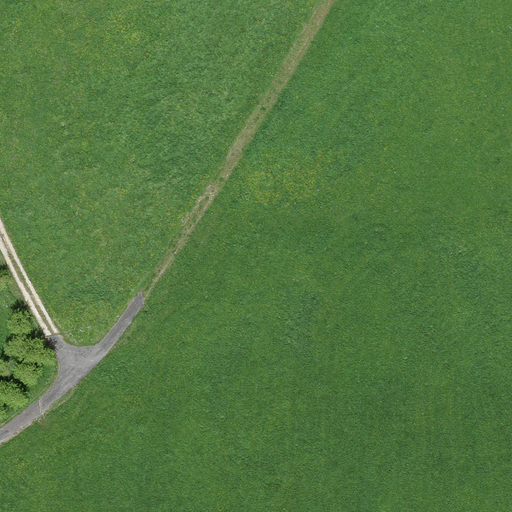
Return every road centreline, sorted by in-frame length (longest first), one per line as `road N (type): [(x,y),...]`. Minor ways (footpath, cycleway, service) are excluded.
road 1 (track): [(325,0),(139,298),(104,344),(0,439)]
road 2 (track): [(77,368),(0,241)]
